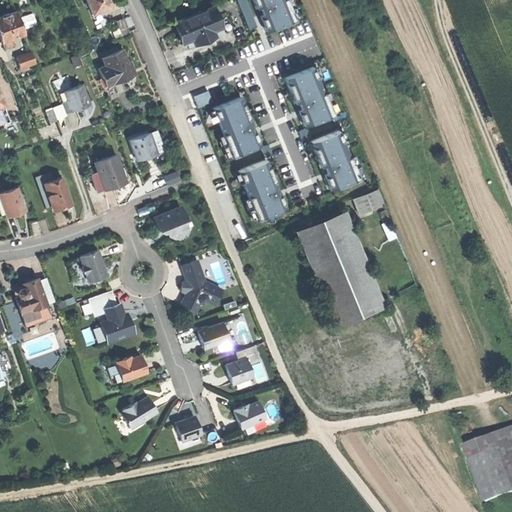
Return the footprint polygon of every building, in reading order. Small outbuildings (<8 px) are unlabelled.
[(85,0),(91,14),(110,7),(107,1),(107,0),(85,0)] [(247,0),(238,0),(250,28),(258,25),(247,0)] [(255,0),(267,30),(296,18),(288,0),(255,0)] [(174,22),(183,43),(192,40),(194,45),(224,33),(213,6),(174,22)] [(0,17),(0,36),(2,42),(16,37),(24,34),(16,11),(5,15),(0,17)] [(115,22),(121,35),(129,32),(123,19),(115,22)] [(17,40),(16,37),(2,42),(4,48),(13,45),(12,41),(17,40)] [(101,53),(103,58),(117,51),(115,47),(101,53)] [(103,58),(102,58),(105,66),(110,75),(113,83),(113,84),(133,75),(131,71),(129,66),(126,60),(122,50),(117,51),(103,58)] [(16,58),(19,67),(35,62),(31,53),(16,58)] [(285,77),(305,125),(333,114),(313,65),(285,77)] [(98,69),(103,78),(110,75),(105,66),(98,69)] [(68,75),(53,80),(57,93),(73,87),(68,75)] [(106,86),(113,83),(110,75),(103,78),(106,86)] [(82,85),(59,94),(67,113),(77,109),(82,108),(81,106),(89,103),(82,85)] [(195,95),(200,106),(213,101),(208,90),(195,95)] [(212,107),(232,155),(260,143),(240,95),(212,107)] [(3,104),(0,105),(0,113),(3,122),(9,119),(3,104)] [(311,140),(331,189),(359,177),(339,129),(311,140)] [(150,132),(129,140),(134,155),(136,154),(138,160),(147,157),(155,154),(152,144),(154,143),(150,132)] [(114,186),(126,182),(116,155),(94,163),(98,172),(104,190),(114,186)] [(238,170),(258,218),(287,207),(267,158),(238,170)] [(170,184),(181,178),(177,170),(166,176),(170,184)] [(36,177),(47,210),(58,206),(70,202),(62,177),(54,180),(51,172),(36,177)] [(97,193),(104,190),(98,172),(90,175),(97,193)] [(16,187),(0,192),(0,198),(6,215),(14,211),(24,208),(16,187)] [(353,198),(360,214),(386,204),(379,188),(353,198)] [(166,213),(156,217),(158,224),(156,225),(158,231),(163,232),(166,231),(168,236),(174,238),(183,235),(185,229),(181,217),(184,216),(181,207),(166,213)] [(346,212),(296,233),(334,325),(384,305),(346,212)] [(88,253),(80,256),(83,265),(81,268),(82,272),(86,274),(89,282),(94,280),(97,282),(100,280),(101,277),(106,276),(97,250),(88,253)] [(182,304),(196,311),(201,300),(204,299),(215,304),(221,290),(209,284),(205,282),(196,261),(182,266),(187,280),(183,282),(183,292),(186,294),(182,304)] [(29,281),(22,284),(23,287),(20,288),(17,293),(19,296),(15,298),(24,322),(41,316),(38,308),(47,304),(37,278),(29,281)] [(13,292),(15,298),(19,296),(17,293),(20,288),(23,287),(22,284),(16,286),(13,292)] [(101,324),(107,342),(133,333),(128,319),(126,321),(124,315),(119,304),(115,305),(114,302),(113,300),(114,299),(111,291),(88,299),(94,316),(105,312),(108,321),(101,324)] [(51,317),(47,304),(38,308),(41,316),(24,322),(26,327),(51,317)] [(200,340),(203,348),(228,339),(222,323),(197,332),(200,340)] [(116,364),(122,381),(147,372),(144,363),(141,355),(130,359),(127,360),(126,357),(116,361),(117,364),(116,364)] [(246,357),(225,364),(229,375),(231,383),(235,382),(249,377),(252,376),(246,357)] [(252,384),(249,377),(235,382),(237,390),(252,384)] [(121,413),(130,429),(157,413),(152,405),(148,397),(136,404),(133,406),(132,404),(123,410),(124,412),(121,413)] [(234,411),(241,428),(265,417),(258,401),(248,405),(244,407),(244,405),(238,407),(234,409),(234,411)] [(175,423),(181,441),(201,434),(194,416),(184,420),(175,423)] [(487,500),(511,490),(511,475),(500,446),(471,456),(487,500)]
